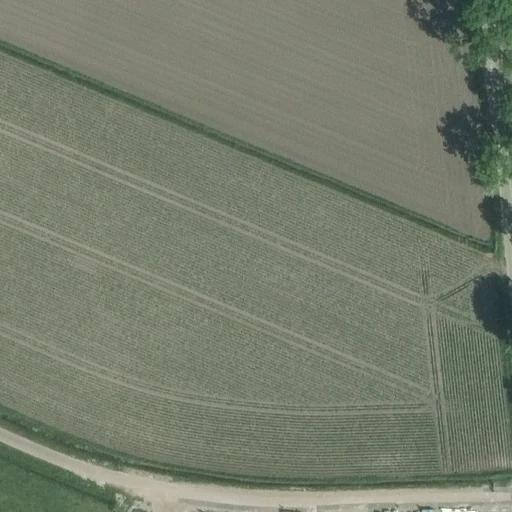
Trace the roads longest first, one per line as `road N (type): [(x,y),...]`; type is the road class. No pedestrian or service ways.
road 1 (unclassified): [(511,498),(280,504),(161,492),(0,436)]
road 2 (unclassified): [(511,235),(489,0)]
